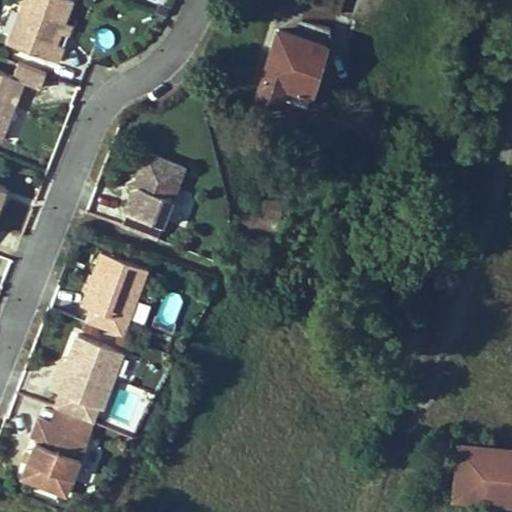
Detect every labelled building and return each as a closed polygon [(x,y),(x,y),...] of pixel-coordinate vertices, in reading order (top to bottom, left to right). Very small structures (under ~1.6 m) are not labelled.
[(62,33),(66,22),(73,0),(26,0),(10,43),(59,62),(65,46),(57,44),(62,33)] [(317,0),(316,7),(337,13),(339,14),(343,0),(317,0)] [(280,29),(260,94),(282,100),(283,99),(309,106),(333,28),(300,19),(296,33),(280,29)] [(69,35),(73,24),(66,22),(62,33),(69,35)] [(25,81),(0,71),(0,139),(2,141),(25,81)] [(281,143),(276,162),(294,167),(299,148),(281,143)] [(122,227),(158,241),(186,168),(148,153),(138,179),(141,187),(134,190),(126,210),(129,211),(122,227)] [(283,209),(294,167),(276,162),(265,205),(283,209)] [(141,187),(138,179),(130,183),(134,190),(141,187)] [(0,223),(14,188),(0,182),(0,223)] [(262,216),(238,214),(239,237),(275,239),(283,209),(265,205),(262,216)] [(149,270),(102,252),(83,305),(91,308),(86,322),(124,336),(149,270)] [(78,336),(69,362),(57,392),(61,393),(56,408),(93,421),(99,407),(103,408),(124,353),(78,336)] [(63,360),(52,390),(57,392),(69,362),(63,360)] [(66,495),(86,443),(62,434),(64,428),(39,419),(32,437),(37,439),(36,442),(32,453),(29,461),(22,478),(66,495)] [(511,502),(511,447),(460,442),(454,497),(511,502)] [(29,461),(32,453),(27,451),(24,459),(29,461)]
